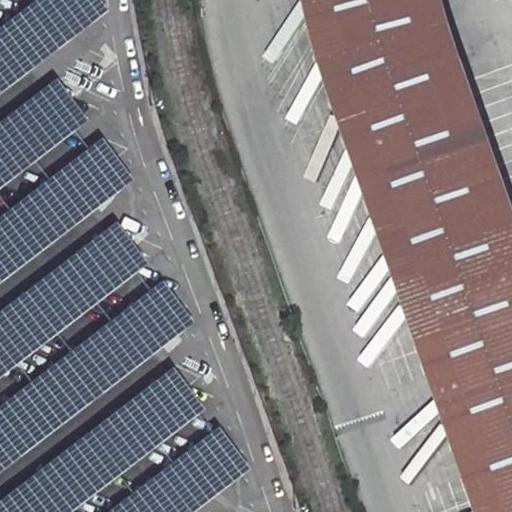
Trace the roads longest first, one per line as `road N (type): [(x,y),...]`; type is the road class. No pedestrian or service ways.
road 1 (unknown): [(176,222),(0,369)]
road 2 (unknown): [(127,56),(0,180)]
